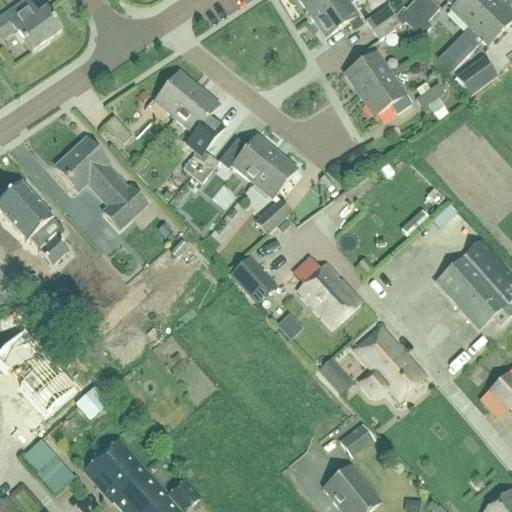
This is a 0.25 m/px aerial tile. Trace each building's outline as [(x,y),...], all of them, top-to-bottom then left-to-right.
[(294,0),(309,21),(338,0),(294,0)] [(348,9),(361,1),(360,0),(338,0),(309,21),(324,42),(346,27),(352,36),(362,28),(356,20),(348,9)] [(409,26),(430,4),(425,0),(416,0),(401,17),(409,26)] [(467,32),(493,4),(489,0),(450,0),(445,6),(450,11),(448,14),(467,32)] [(38,19),(26,2),(0,20),(0,40),(2,44),(15,35),(31,57),(61,36),(45,13),(38,19)] [(430,4),(409,26),(421,40),(431,31),(426,26),(438,12),(430,4)] [(511,21),(493,4),(467,32),(468,33),(458,43),(466,50),(476,40),(485,50),(511,22),(511,21)] [(371,35),(394,19),(387,9),(364,25),(371,35)] [(394,19),(371,35),(378,44),(400,29),(394,19)] [(357,100),(389,78),(375,56),(342,79),(357,100)] [(494,81),(480,63),(455,82),(469,101),(494,81)] [(172,122),(197,92),(176,75),(151,105),(172,122)] [(389,78),(357,100),(371,122),(388,111),(395,119),(410,109),(389,78)] [(422,113),(444,98),(437,88),(414,104),(422,113)] [(197,92),(172,122),(192,139),(217,108),(197,92)] [(122,149),(131,140),(112,120),(103,129),(122,149)] [(231,171),(250,186),(274,156),(253,139),(243,152),(236,147),(217,170),(227,177),(231,171)] [(106,208),(125,191),(106,170),(107,168),(85,143),(54,171),(77,195),(86,187),(106,208)] [(274,156),(250,186),(270,203),(295,173),(274,156)] [(208,159),(190,180),(199,187),(217,166),(208,159)] [(0,205),(0,217),(26,247),(29,244),(40,256),(39,257),(51,271),(68,257),(55,242),(50,247),(39,235),(52,223),(20,187),(0,205)] [(125,191),(106,208),(108,211),(102,216),(119,234),(147,209),(130,191),(127,193),(125,191)] [(265,237),(289,215),(277,203),(254,225),(265,237)] [(391,247),(398,240),(371,210),(364,216),(391,247)] [(498,330),(511,318),(511,280),(481,245),(434,286),(476,334),(491,321),(498,330)] [(358,268),(366,278),(373,272),(365,262),(358,268)] [(231,280),(256,308),(274,292),(249,264),(231,280)] [(320,273),(313,265),(296,280),(304,289),(298,294),(332,332),(361,306),(326,268),(320,273)] [(0,311),(16,298),(0,278),(0,311)] [(423,381),(380,332),(353,354),(371,375),(363,382),(362,386),(362,391),(369,399),(373,400),(378,399),(386,392),(397,404),(423,381)] [(24,335),(0,357),(0,368),(45,419),(75,392),(24,335)] [(325,382),(340,399),(351,389),(335,372),(329,365),(319,375),(325,382)] [(511,409),(511,374),(481,403),(499,422),(511,409)] [(74,409),(88,425),(107,408),(93,392),(74,409)] [(117,511),(119,511),(151,484),(117,445),(82,476),(111,508),(112,506),(117,511)] [(336,511),(372,511),(379,506),(350,470),(321,494),(336,511)] [(190,511),(202,503),(185,484),(166,500),(151,484),(119,511),(190,511)] [(493,511),(511,511),(511,497),(493,511)] [(0,507),(0,511),(13,511),(6,502),(0,507)]
